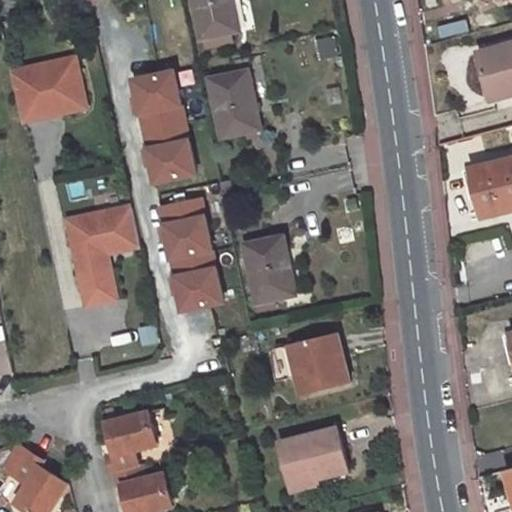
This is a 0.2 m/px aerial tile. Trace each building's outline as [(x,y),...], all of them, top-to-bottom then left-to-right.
[(237,0),(196,0),(205,40),(244,32),(237,0)] [(338,38),(320,41),(322,58),(341,55),(338,38)] [(511,82),(511,42),(481,50),(491,88),(511,82)] [(85,56),(20,70),(31,119),(48,115),(47,109),(63,106),(70,110),(96,105),(85,56)] [(182,71),(134,77),(150,188),(198,181),(182,71)] [(253,72),(213,80),(226,141),(266,133),(253,72)] [(493,98),(511,93),(511,82),(491,88),(493,98)] [(511,157),(463,168),(468,191),(471,191),(474,207),(467,209),(468,216),(511,205),(511,157)] [(139,205),(75,219),(94,305),(125,298),(115,253),(114,247),(120,246),(127,251),(148,246),(139,205)] [(290,238),(249,246),(262,305),(302,295),(290,238)] [(340,328),(347,356),(353,355),(346,327),(340,328)] [(310,390),(359,378),(353,355),(347,356),(340,328),(298,339),(275,344),(282,375),(305,370),(310,390)] [(511,330),(501,333),(507,357),(509,356),(511,369),(511,372),(507,374),(508,381),(511,380),(511,330)] [(0,345),(0,356),(4,377),(21,374),(14,342),(0,345)] [(115,420),(122,450),(123,452),(117,453),(121,469),(126,467),(130,482),(151,477),(144,446),(164,441),(156,409),(115,420)] [(356,467),(345,424),(287,439),(296,478),(325,470),(326,476),(356,467)] [(9,465),(34,481),(23,500),(43,511),(57,511),(75,481),(44,462),(48,456),(22,442),(9,465)] [(325,470),(296,478),(299,488),(328,481),(326,476),(325,470)] [(130,482),(137,511),(160,511),(160,508),(181,503),(172,472),(151,477),(130,482)]
